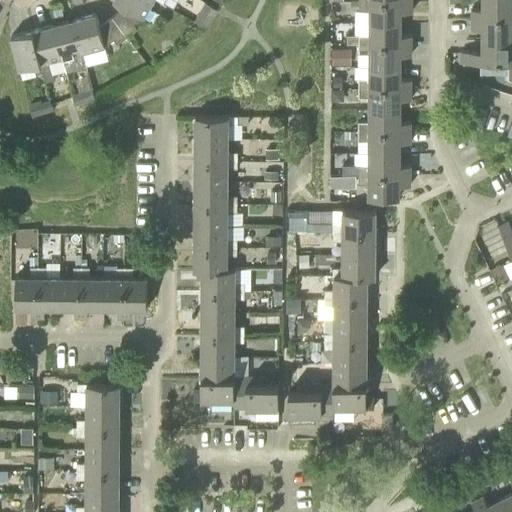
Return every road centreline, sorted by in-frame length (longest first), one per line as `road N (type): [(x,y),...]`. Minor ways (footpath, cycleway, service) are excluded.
road 1 (residential): [(155,339),(167,316),(171,125)]
road 2 (residential): [(278,511),(277,457),(153,458)]
road 3 (residential): [(0,341),(155,339)]
road 4 (residential): [(462,213),(460,189),(433,132),(441,80)]
road 5 (residential): [(485,337),(451,258),(462,213)]
